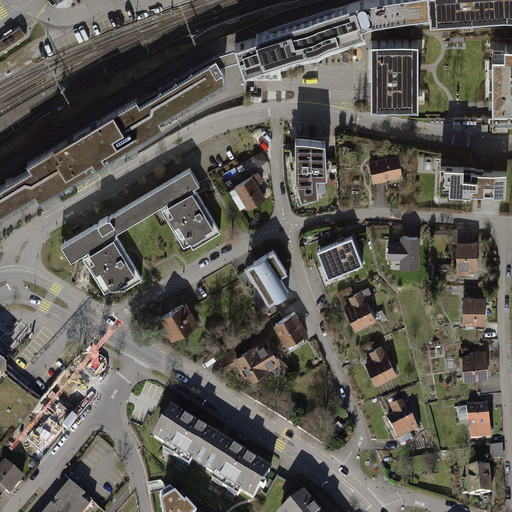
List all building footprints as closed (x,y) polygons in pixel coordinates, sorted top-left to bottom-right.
[(360,25),(430,14),(429,0),(362,0),(359,1),(353,3),(360,25)] [(429,0),(430,14),(431,20),(503,15),(503,0),(429,0)] [(511,0),(503,0),(503,15),(511,15),(511,0)] [(231,42),(241,74),(363,35),(360,25),(353,3),(231,42)] [(421,39),(373,40),(373,104),(422,104),(422,69),(421,39)] [(511,42),(493,43),(493,110),(493,119),(511,119),(511,42)] [(0,180),(0,217),(224,83),(207,55),(0,180)] [(300,200),(317,195),(315,176),(323,174),(323,141),(293,138),(294,178),(300,200)] [(371,161),(374,181),(402,176),(399,156),(371,161)] [(62,243),(71,259),(89,249),(116,232),(167,202),(195,186),(201,182),(191,166),(112,213),(111,216),(108,215),(100,220),(99,223),(96,223),(62,243)] [(507,172),(482,170),(440,168),(439,190),(481,193),(505,194),(507,172)] [(265,200),(252,176),(234,187),(247,210),(265,200)] [(221,230),(195,186),(167,202),(174,213),(170,216),(176,225),(180,223),(194,246),(221,230)] [(128,251),(116,232),(89,249),(91,252),(84,256),(99,281),(105,277),(112,288),(125,288),(143,277),(128,251)] [(317,250),(327,278),(363,264),(352,236),(317,250)] [(402,257),(402,267),(417,268),(418,237),(402,236),(402,244),(389,244),(388,257),(402,257)] [(478,243),(458,242),(457,276),(470,276),(470,271),(477,271),(478,243)] [(275,249),(248,265),(249,267),(245,269),(255,287),(260,284),(271,302),(291,290),(282,275),(289,271),(275,249)] [(400,268),(400,259),(391,260),(391,269),(400,268)] [(346,309),(357,330),(376,321),(361,292),(349,298),(353,306),(346,309)] [(485,298),(462,298),(463,326),(485,326),(485,298)] [(159,319),(172,342),(199,326),(186,304),(159,319)] [(296,312),(276,324),(291,350),(300,345),(297,339),(309,332),(296,312)] [(239,363),(249,380),(268,369),(268,367),(280,360),(267,338),(235,356),(232,351),(220,358),(227,370),(239,363)] [(367,364),(377,385),(396,375),(382,347),(370,353),(374,360),(367,364)] [(488,353),(463,354),(464,379),(489,379),(488,353)] [(0,368),(0,449),(40,402),(0,368)] [(41,412),(64,430),(76,415),(53,396),(41,412)] [(387,418),(398,439),(417,430),(403,401),(391,407),(395,415),(387,418)] [(488,406),(467,408),(471,442),(491,440),(488,406)] [(150,442),(202,474),(220,441),(169,411),(150,442)] [(338,427),(331,434),(334,438),(342,431),(338,427)] [(220,441),(202,474),(253,504),(272,472),(220,441)] [(492,445),(491,457),(504,457),(505,445),(492,445)] [(0,465),(0,491),(6,496),(19,479),(0,465)] [(487,466),(463,468),(466,497),(490,494),(487,466)] [(70,484),(46,511),(85,511),(93,503),(70,484)] [(185,507),(171,492),(160,498),(162,511),(192,511),(186,505),(185,507)] [(317,511),(304,497),(286,511),(317,511)]
